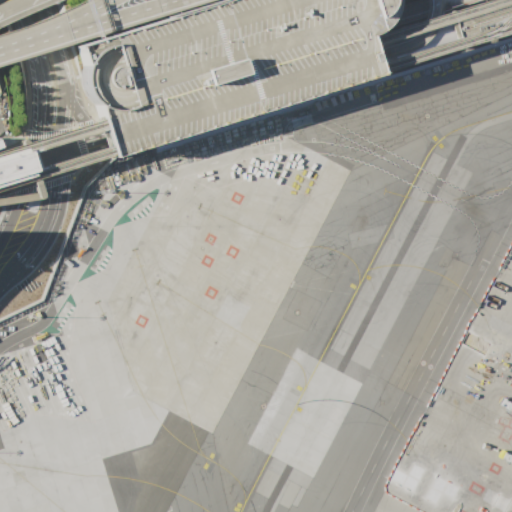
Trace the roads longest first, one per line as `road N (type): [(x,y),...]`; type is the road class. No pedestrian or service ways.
road 1 (residential): [(101,131),(369,48)]
road 2 (tertiary): [(0,272),(23,260),(44,231),(60,183),(58,144)]
road 3 (residential): [(369,48),(511,3)]
road 4 (tertiary): [(58,144),(58,71),(38,0)]
